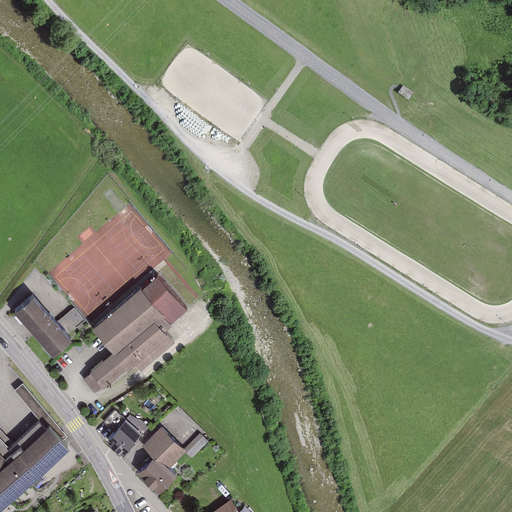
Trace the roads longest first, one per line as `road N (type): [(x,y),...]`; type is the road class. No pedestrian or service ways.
road 1 (track): [(51,0),(224,179),(511,340)]
road 2 (unknown): [(511,196),(224,0)]
road 3 (tertiary): [(89,444),(0,334)]
